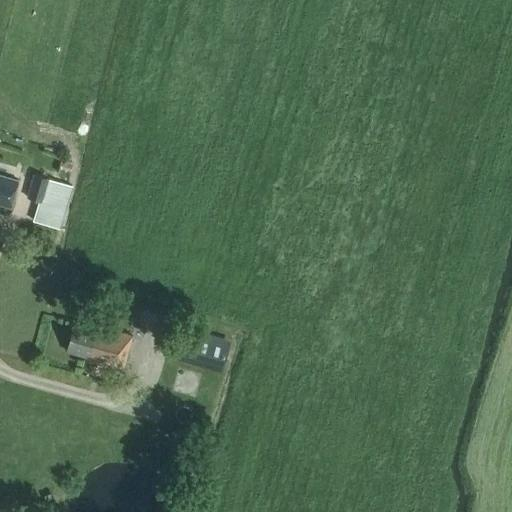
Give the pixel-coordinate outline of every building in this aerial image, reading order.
[(73,165),(63,162),(61,168),(72,171),(73,165)] [(0,174),(0,205),(8,208),(17,180),(0,174)] [(59,229),(72,185),(33,174),(26,198),(37,201),(31,221),(59,229)] [(96,328),(74,322),(66,350),(123,366),(131,335),(97,325),(96,328)] [(221,371),(228,343),(175,328),(167,356),(221,371)]
